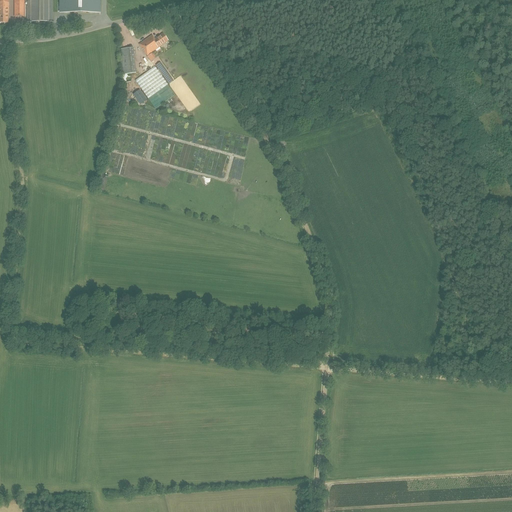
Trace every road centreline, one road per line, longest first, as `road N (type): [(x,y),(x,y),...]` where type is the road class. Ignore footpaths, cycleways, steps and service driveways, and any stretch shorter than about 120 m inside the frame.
road 1 (track): [(326,367),(329,295),(281,163),(173,10)]
road 2 (track): [(323,366),(11,337)]
road 3 (track): [(6,41),(23,171),(11,337)]
road 4 (track): [(511,382),(326,367)]
road 5 (unclassified): [(173,10),(58,37),(0,41)]
road 6 (track): [(315,511),(326,367)]
